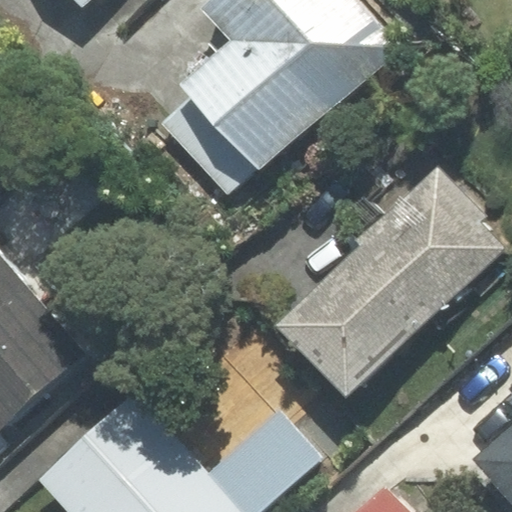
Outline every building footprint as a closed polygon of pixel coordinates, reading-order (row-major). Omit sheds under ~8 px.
[(168,123),(229,192),(395,47),(353,0),(214,0),(208,5),(239,40),(189,83),(200,95),(168,123)] [(368,247),(282,325),(346,395),(509,249),(438,171),(361,240),(368,247)] [(0,261),(0,422),(2,425),(82,356),(0,261)] [(203,342),(51,480),(79,511),(250,511),(310,458),(203,342)] [(511,430),(480,458),(511,496),(511,430)] [(409,511),(384,486),(358,511),(409,511)]
